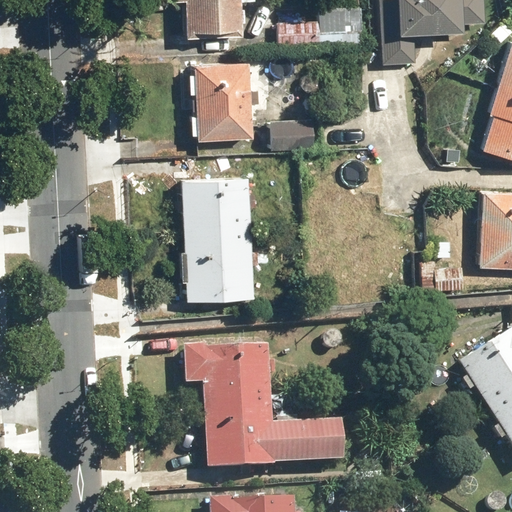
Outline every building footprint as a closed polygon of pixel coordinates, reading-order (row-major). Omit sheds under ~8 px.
[(179,0),(181,31),(238,29),(236,0),(179,0)] [(273,37),(356,35),(355,0),(312,1),(312,14),(272,15),(273,37)] [(366,0),(367,40),(457,40),(457,23),(477,23),(476,0),(366,0)] [(477,147),(511,157),(511,40),(505,38),(484,111),(487,112),(477,147)] [(194,132),(249,129),(244,53),(190,56),(194,132)] [(311,73),(306,72),(302,73),(298,77),(297,82),(299,86),(302,90),(307,91),(312,89),(315,85),(316,81),(315,76),(311,73)] [(265,149),(310,148),(309,116),(264,117),(265,149)] [(157,141),(121,141),(121,158),(157,158),(157,141)] [(180,290),(248,287),(242,168),(174,171),(180,290)] [(511,266),(511,190),(477,189),(474,266),(511,266)] [(382,199),(326,197),(324,259),(345,260),(345,262),(375,263),(375,280),(405,281),(406,225),(381,224),(382,199)] [(432,288),(460,287),(459,266),(431,267),(432,288)] [(511,451),(511,324),(454,360),(511,451)] [(333,329),(328,328),(323,330),(320,333),(319,338),(320,343),(324,346),(329,347),(334,346),(337,342),(338,337),(336,332),(333,329)] [(203,466),(339,459),(337,419),(266,423),(262,344),(179,348),(180,382),(198,381),(203,466)] [(419,354),(414,353),(409,354),(406,358),(405,363),(406,367),(410,371),(415,372),(420,370),(423,367),(424,362),(422,357),(419,354)] [(498,493),(493,492),(488,494),(485,498),(484,502),(485,507),(489,510),(494,511),(498,510),(502,506),(503,501),(501,497),(498,493)] [(289,511),(289,498),(206,500),(206,511),(289,511)]
